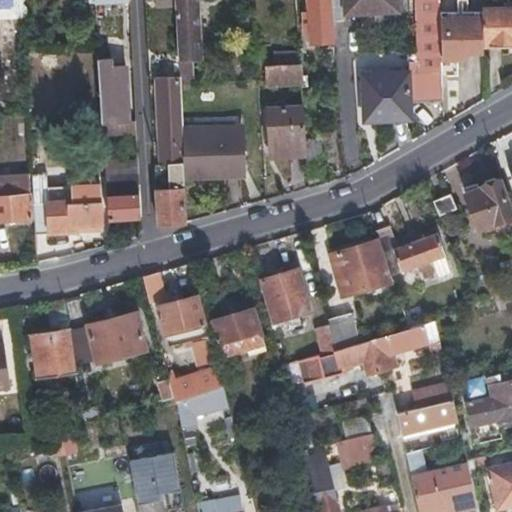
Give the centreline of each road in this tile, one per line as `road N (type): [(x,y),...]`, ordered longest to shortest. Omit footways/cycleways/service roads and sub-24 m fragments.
road 1 (residential): [(147,256),(358,196),(511,111)]
road 2 (residential): [(138,0),(147,256)]
road 3 (residential): [(0,287),(147,256)]
